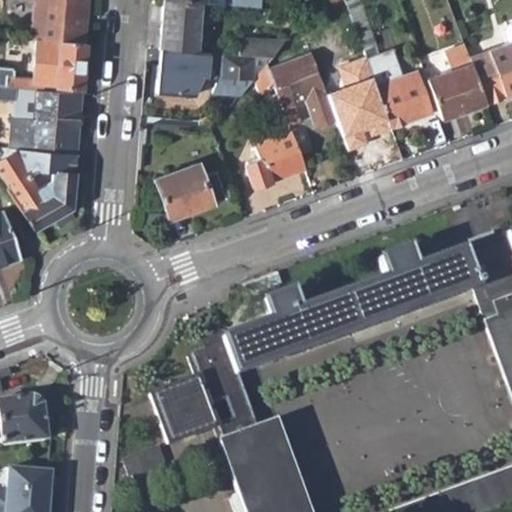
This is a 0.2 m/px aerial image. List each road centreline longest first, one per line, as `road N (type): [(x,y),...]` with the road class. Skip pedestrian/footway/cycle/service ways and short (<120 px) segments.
road 1 (residential): [(511,153),(134,289)]
road 2 (residential): [(126,0),(103,266)]
road 3 (residential): [(96,336),(85,511)]
